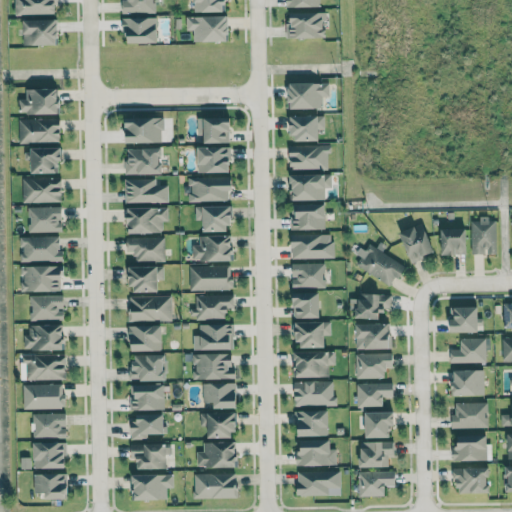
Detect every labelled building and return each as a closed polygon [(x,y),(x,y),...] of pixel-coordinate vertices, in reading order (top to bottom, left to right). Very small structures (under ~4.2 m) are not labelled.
[(13,0),(14,16),(57,14),(56,0),(13,0)] [(155,13),(154,0),(121,0),(122,14),(155,13)] [(193,0),(194,12),(226,11),(226,0),(193,0)] [(287,0),(287,8),(320,7),(320,0),(287,0)] [(287,38),(324,38),(325,13),(287,12),(287,38)] [(186,17),(186,30),(192,30),(193,42),(229,41),(228,16),(186,17)] [(157,43),(157,18),(124,18),(124,43),(157,43)] [(58,20),(22,21),(23,46),(58,45),(58,20)] [(289,84),(289,109),(322,109),(322,97),(329,97),(329,83),(289,84)] [(59,114),(59,89),(25,89),(25,99),(18,99),(19,114),(59,114)] [(292,142),(319,141),(319,130),(325,129),(324,115),(292,116),(292,142)] [(126,144),(162,143),(162,117),(125,118),(126,144)] [(18,119),(19,143),(60,142),(59,118),(18,119)] [(199,118),(199,144),(230,143),(229,118),(199,118)] [(290,171),(329,169),(328,145),(289,146),(290,171)] [(230,148),(197,147),(197,173),(230,173),(230,148)] [(61,148),(24,149),(25,160),(31,160),(31,174),(58,174),(58,163),(61,162),(61,148)] [(125,149),(126,175),(161,174),(161,148),(125,149)] [(290,198),(324,199),(325,187),(331,187),(331,174),(291,173),(290,198)] [(188,178),(189,201),(228,200),(228,191),(232,191),(232,177),(188,178)] [(22,178),(22,203),(61,202),(61,178),(22,178)] [(155,179),(124,179),(125,204),(168,203),(168,186),(155,186),(155,179)] [(325,228),(325,202),(291,203),(291,229),(325,228)] [(230,204),(194,205),(195,219),(202,219),(203,230),(231,230),(230,204)] [(27,206),(28,231),(62,231),(62,206),(27,206)] [(167,221),(168,207),(128,206),(127,232),(162,233),(162,221),(167,221)] [(470,220),(471,254),(497,253),(495,217),(479,218),(479,220),(470,220)] [(408,260),(432,254),(425,224),(401,230),(408,260)] [(466,227),(441,227),(441,253),(467,253),(466,227)] [(199,234),(199,244),(192,244),(192,260),(233,259),(232,233),(199,234)] [(291,258),(333,257),(332,233),(291,234),(291,258)] [(63,260),(63,250),(59,250),(59,236),(21,236),(21,261),(63,260)] [(164,261),(164,236),(126,237),(126,251),(134,251),(135,261),(164,261)] [(365,249),(359,246),(351,262),(390,283),(394,276),(399,278),(406,264),(368,244),(365,249)] [(291,263),(291,278),(292,278),(292,287),(325,287),(325,262),(291,263)] [(61,290),(62,265),(20,264),(20,274),(22,274),(22,290),(61,290)] [(189,265),(189,290),(232,289),(232,278),(229,278),(229,264),(189,265)] [(131,291),(158,290),(157,279),(163,279),(163,265),(130,265),(131,291)] [(320,316),(319,291),(293,291),(293,317),(320,316)] [(355,317),(380,318),(380,310),(391,310),(391,293),(358,292),(357,298),(349,298),(349,310),(355,310),(355,317)] [(63,294),(29,295),(30,320),(64,319),(63,294)] [(224,318),(225,309),(233,309),(233,295),(195,294),(194,308),(190,307),(189,318),(224,318)] [(171,320),(170,295),(129,296),(129,321),(171,320)] [(511,301),(503,302),(503,327),(511,327),(511,301)] [(479,305),(450,306),(451,331),(480,331),(479,305)] [(297,346),(325,346),(325,335),(330,335),(330,321),(297,321),(297,346)] [(390,322),(355,323),(356,349),(391,348),(390,322)] [(63,323),(29,324),(29,334),(24,334),(24,349),(64,348),(63,323)] [(233,349),(233,324),(199,323),(199,335),(193,334),(192,348),(233,349)] [(162,349),(161,324),(130,325),(130,350),(162,349)] [(502,361),(511,361),(511,336),(501,336),(502,361)] [(460,338),(460,349),(449,349),(450,363),(486,362),(485,337),(460,338)] [(294,376),(328,376),(328,364),(335,364),(335,350),(294,350),(294,376)] [(235,378),(235,368),(232,368),(232,352),(193,353),(193,378),(235,378)] [(355,353),(355,378),(385,378),(385,366),(393,366),(392,352),(355,353)] [(22,354),(22,379),(65,379),(65,353),(22,354)] [(131,380),(166,380),(166,354),(131,354),(131,380)] [(483,369),(452,369),(453,394),(484,394),(483,369)] [(332,380),(294,381),(295,405),(337,404),(336,395),(333,395),(332,380)] [(236,382),(202,383),(202,402),(213,402),(214,407),(236,407),(236,382)] [(393,382),(356,383),(356,407),(383,406),(382,396),(393,396),(393,382)] [(23,384),(23,408),(66,408),(65,398),(61,398),(61,383),(23,384)] [(130,409),(164,408),(164,383),(130,384),(130,409)] [(487,401),(454,402),(455,413),(451,413),(452,427),(487,427),(487,401)] [(328,409),(296,410),(297,435),(328,434),(328,409)] [(366,437),(390,436),(389,424),(394,424),(394,410),(365,411),(366,437)] [(199,426),(207,426),(207,437),(235,437),(235,411),(199,411),(199,426)] [(66,437),(66,412),(32,413),(32,438),(66,437)] [(130,421),(131,439),(147,438),(147,433),(165,433),(164,413),(137,414),(137,421),(130,421)] [(501,425),(511,424),(511,413),(500,413),(501,425)] [(454,459),(487,460),(487,434),(454,434),(454,459)] [(336,448),(331,448),(331,438),(300,439),(301,450),(295,451),(296,465),(336,464),(336,448)] [(387,455),(394,454),(393,440),(359,441),(360,467),(388,466),(387,455)] [(33,466),(66,467),(66,442),(34,441),(33,466)] [(237,465),(236,441),(202,442),(203,451),(196,451),(196,466),(237,465)] [(455,467),(455,492),(488,492),(488,466),(455,467)] [(340,471),(297,470),(296,494),(340,495),(340,471)] [(357,495),(384,496),(384,485),(395,485),(395,471),(358,470),(357,495)] [(34,492),(44,492),(45,498),(68,498),(67,472),(33,473),(34,492)] [(236,472),(193,473),(193,498),(237,497),(236,472)] [(166,498),(166,487),(173,487),(173,473),(133,473),(134,499),(166,498)]
